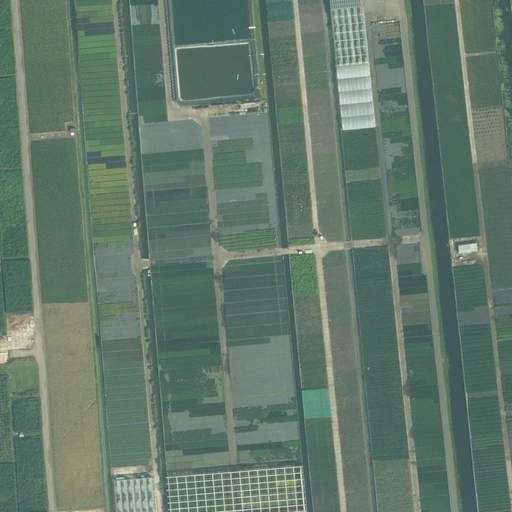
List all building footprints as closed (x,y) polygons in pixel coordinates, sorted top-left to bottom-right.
[(328,0),(329,9),(361,6),(360,0),(328,0)] [(361,6),(329,9),(329,10),(334,66),(367,63),(361,6)] [(458,245),(459,253),(477,251),(476,243),(458,245)] [(43,339),(44,350),(68,348),(67,337),(43,339)] [(44,352),(45,363),(69,361),(68,350),(44,352)] [(45,365),(46,383),(70,381),(69,363),(45,365)] [(155,511),(153,477),(114,481),(116,511),(155,511)]
